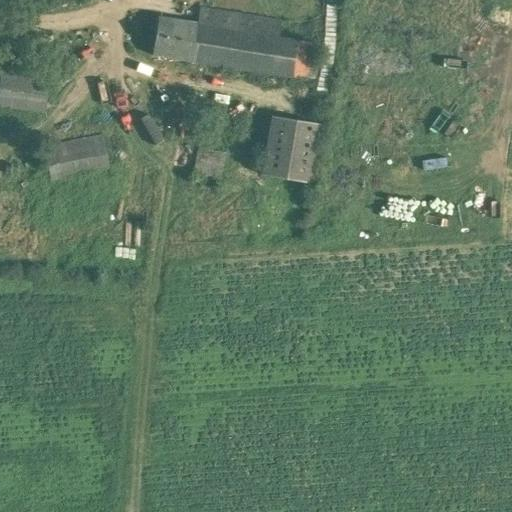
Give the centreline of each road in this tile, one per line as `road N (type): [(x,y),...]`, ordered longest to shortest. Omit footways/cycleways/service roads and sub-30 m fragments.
road 1 (track): [(0,154),(42,143),(100,90),(115,63),(177,171),(158,267)]
road 2 (track): [(295,93),(114,63),(0,11)]
